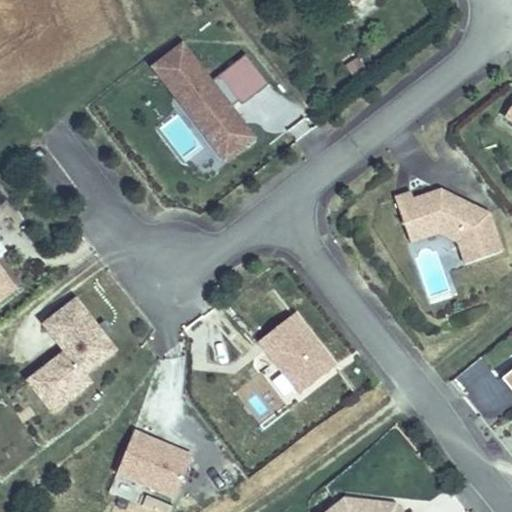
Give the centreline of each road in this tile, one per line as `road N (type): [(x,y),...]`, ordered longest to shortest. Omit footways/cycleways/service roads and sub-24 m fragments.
road 1 (residential): [(276,208),(511,502)]
road 2 (track): [(255,511),(511,309)]
road 3 (residential): [(276,208),(474,57),(490,34),(488,0)]
road 4 (residential): [(57,139),(127,240),(151,255),(177,260),(213,251),(276,208)]
